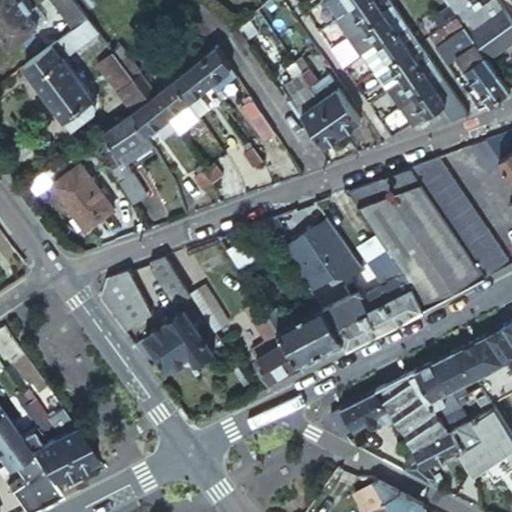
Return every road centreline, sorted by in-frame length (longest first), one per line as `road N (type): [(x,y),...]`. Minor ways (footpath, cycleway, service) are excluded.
road 1 (residential): [(59,276),(328,179)]
road 2 (residential): [(511,285),(268,412)]
road 3 (residential): [(328,179),(223,36),(182,0)]
road 4 (secondary): [(189,451),(59,276)]
road 5 (residential): [(268,412),(458,511)]
road 6 (residential): [(328,179),(511,110)]
road 7 (residential): [(78,511),(189,451)]
